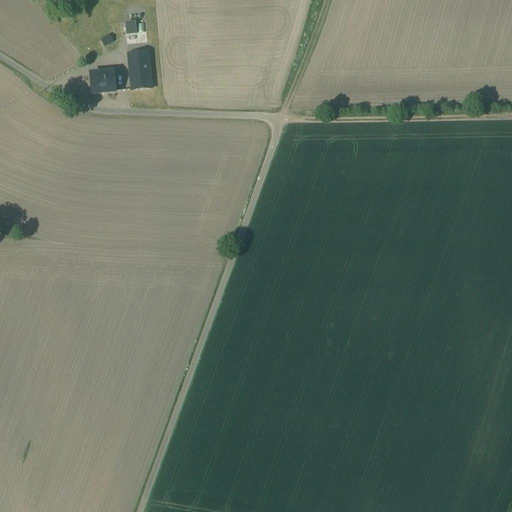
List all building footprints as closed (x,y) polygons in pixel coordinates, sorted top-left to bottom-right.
[(77,11),(66,15),(70,26),(81,22),(77,11)] [(134,35),(133,22),(122,23),(123,35),(134,35)] [(99,41),(104,48),(112,42),(108,36),(99,41)] [(148,53),(128,55),(132,92),(152,90),(148,53)] [(114,73),(90,76),(92,96),(116,93),(114,73)]
